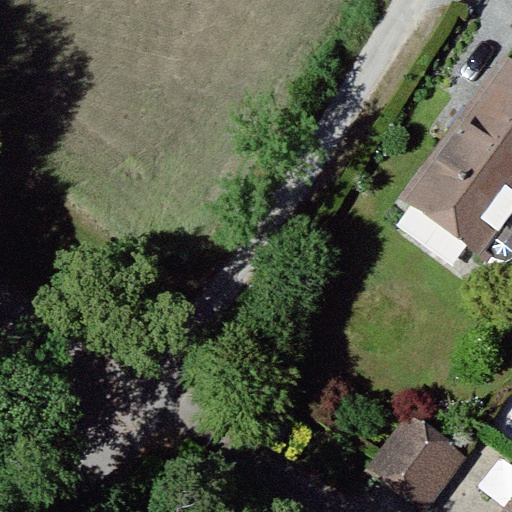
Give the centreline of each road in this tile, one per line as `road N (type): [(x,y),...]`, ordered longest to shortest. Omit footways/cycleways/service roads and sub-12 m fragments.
road 1 (residential): [(143,407),(287,204),(413,0)]
road 2 (residential): [(0,304),(143,407)]
road 3 (residential): [(76,511),(143,407)]
